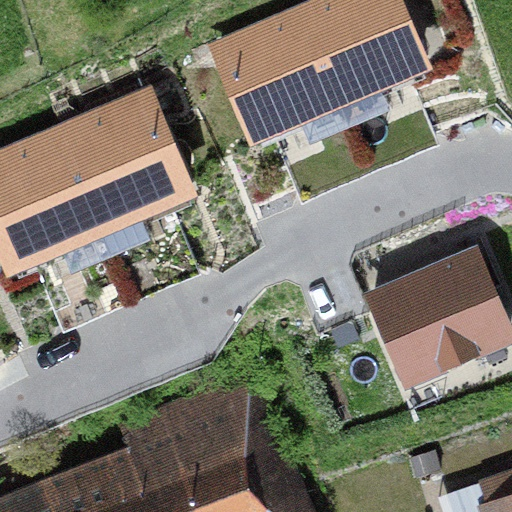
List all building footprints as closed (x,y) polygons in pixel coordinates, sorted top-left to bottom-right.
[(401,0),(310,0),(207,43),(251,150),(433,74),(401,0)] [(145,90),(0,150),(0,251),(9,272),(190,197),(145,90)] [(511,319),(483,256),(381,302),(412,368),(511,322),(511,319)] [(0,496),(0,511),(311,511),(255,372),(87,441),(94,458),(0,496)] [(504,511),(511,511),(511,489),(498,495),(504,511)]
